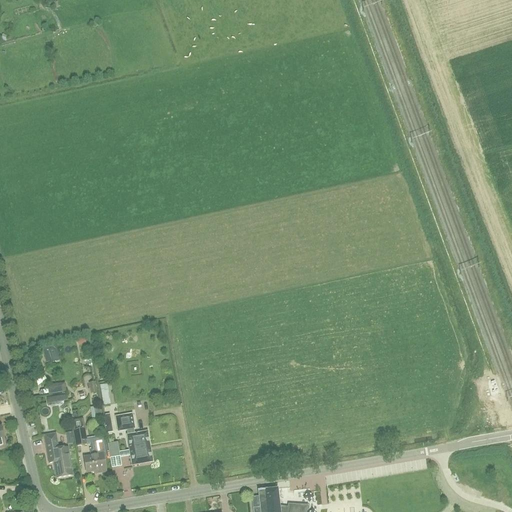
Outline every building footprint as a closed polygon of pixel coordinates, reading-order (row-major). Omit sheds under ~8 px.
[(49,348),(43,349),(46,361),(51,360),(49,348)] [(48,385),(50,396),(67,393),(66,382),(48,385)] [(91,394),(98,393),(96,382),(89,383),(91,394)] [(48,404),(65,401),(64,395),(47,398),(48,404)] [(138,396),(139,404),(147,403),(146,395),(138,396)] [(112,428),(110,415),(103,416),(105,430),(112,428)] [(152,462),(147,433),(134,435),(133,429),(134,429),(131,415),(116,418),(118,432),(126,430),(127,436),(132,466),(152,462)] [(73,431),(76,447),(86,445),(84,429),(73,431)] [(72,476),(67,448),(56,450),(53,434),(43,436),(48,464),(55,463),(56,469),(55,469),(56,479),(72,476)] [(110,458),(119,457),(117,443),(107,445),(110,458)] [(83,458),(86,474),(97,472),(97,474),(106,473),(102,452),(95,454),(96,456),(83,458)] [(432,479),(434,487),(442,485),(440,478),(432,479)] [(280,511),(277,489),(258,492),(258,497),(251,498),(252,511),(280,511)]
